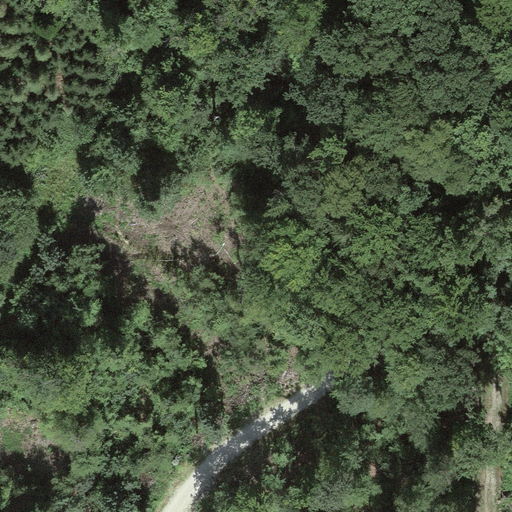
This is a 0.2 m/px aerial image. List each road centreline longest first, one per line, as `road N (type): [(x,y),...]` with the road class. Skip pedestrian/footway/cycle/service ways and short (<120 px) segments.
road 1 (track): [(511,215),(199,468),(165,511)]
road 2 (track): [(0,177),(61,163),(101,142),(192,0)]
road 3 (track): [(61,163),(1,277)]
